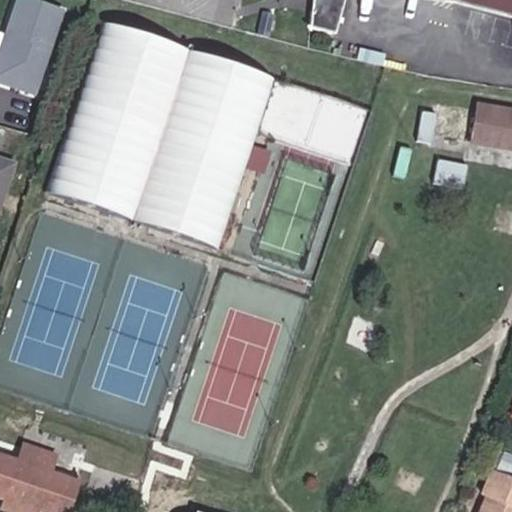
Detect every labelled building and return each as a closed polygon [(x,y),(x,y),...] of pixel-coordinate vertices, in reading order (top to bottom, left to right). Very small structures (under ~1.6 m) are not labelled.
[(0,82),(36,95),(68,8),(45,0),(16,0),(0,46),(0,82)] [(511,9),(511,0),(246,0),(239,18),(320,9),(329,11),(321,35),(316,34),(314,52),(340,55),(347,0),(456,0),(456,2),(511,9)] [(47,202),(213,257),(270,86),(104,31),(47,202)] [(463,144),(511,150),(511,113),(468,107),(463,144)] [(435,159),(433,182),(464,185),(466,162),(435,159)] [(0,199),(9,173),(0,169),(0,199)] [(511,475),(511,455),(498,452),(493,470),(511,475)] [(44,479),(50,464),(23,454),(17,469),(44,479)] [(18,511),(66,511),(75,490),(44,479),(17,469),(0,462),(0,505),(4,507),(18,511)] [(511,511),(511,491),(488,481),(480,503),(483,504),(480,511),(511,511)]
